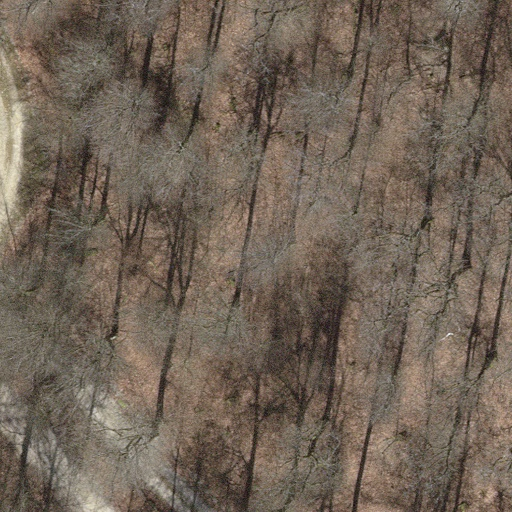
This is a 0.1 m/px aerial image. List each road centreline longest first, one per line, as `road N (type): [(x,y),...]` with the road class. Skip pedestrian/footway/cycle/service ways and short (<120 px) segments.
road 1 (track): [(215,511),(0,307)]
road 2 (track): [(0,45),(22,122),(0,197)]
road 3 (track): [(0,410),(84,511)]
